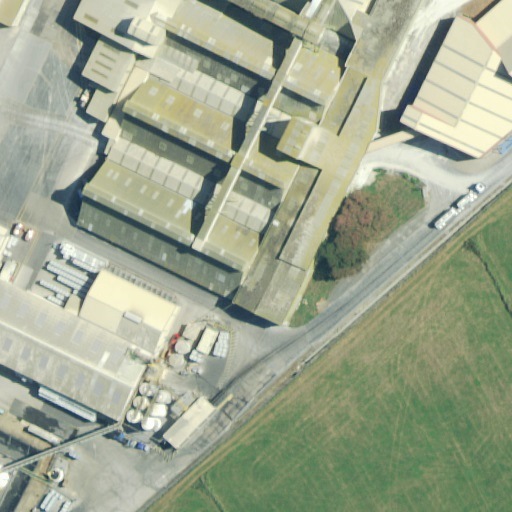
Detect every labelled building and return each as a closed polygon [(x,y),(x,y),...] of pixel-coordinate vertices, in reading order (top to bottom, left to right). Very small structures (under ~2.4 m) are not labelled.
[(200,0),(175,0),(62,219),(276,324),(372,133),(374,84),(416,0),(367,0),(361,13),(338,71),(200,0)] [(167,0),(73,0),(63,19),(94,35),(75,72),(96,82),(80,112),(104,124),(167,0)] [(334,0),(361,13),(367,0),(334,0)] [(451,13),(403,125),(481,149),(511,121),(511,0),(499,0),(472,23),(451,13)] [(162,305),(92,270),(72,312),(141,348),(162,305)] [(141,356),(0,288),(0,359),(113,414),(141,356)] [(221,410),(206,396),(168,435),(183,449),(221,410)] [(122,424),(9,471),(8,469),(5,466),(1,464),(0,463),(0,490),(4,489),(7,486),(9,482),(10,478),(10,476),(117,436),(117,432),(124,430),(122,424)]
